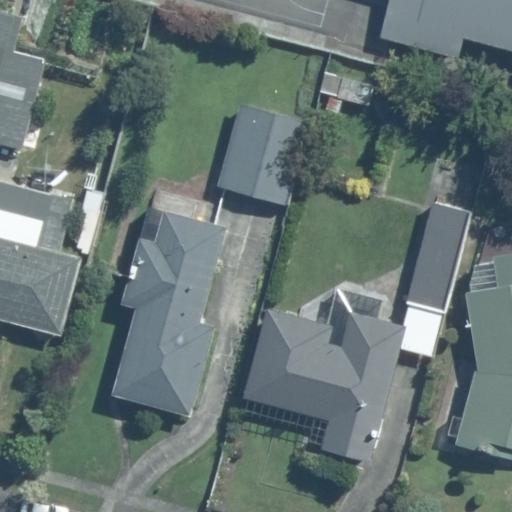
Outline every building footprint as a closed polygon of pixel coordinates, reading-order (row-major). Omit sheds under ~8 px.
[(511,0),(371,0),(365,23),(431,43),(438,20),(511,42),(504,66),(511,67),(511,0)] [(25,21),(0,13),(0,140),(23,148),(49,62),(16,52),(25,21)] [(321,89),(325,91),(374,107),(385,73),(332,55),(321,89)] [(244,101),(241,111),(218,185),(290,207),(316,124),(244,101)] [(0,180),(0,316),(65,333),(85,258),(66,253),(80,201),(0,180)] [(227,225),(168,209),(151,204),(141,248),(125,306),(140,310),(116,395),(196,417),(220,330),(199,325),(227,225)] [(439,204),(405,326),(380,319),(385,301),(338,288),(328,322),(273,307),(249,395),(330,418),(322,444),(359,455),(368,423),(382,427),(400,363),(403,350),(431,358),(471,212),(439,204)] [(511,254),(496,256),(499,283),(470,286),(480,374),(459,443),(511,458),(511,456),(511,254)]
